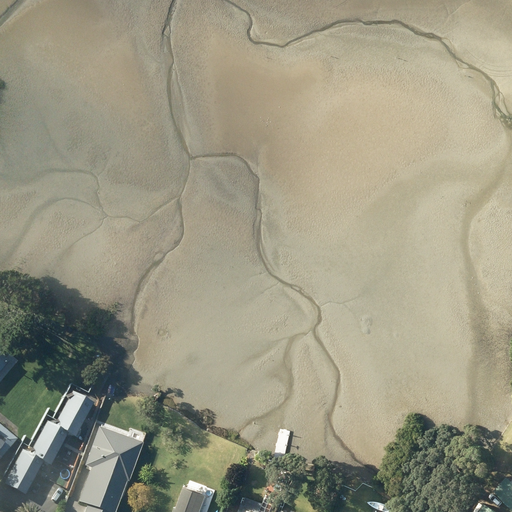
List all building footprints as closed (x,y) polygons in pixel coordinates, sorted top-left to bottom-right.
[(53,426),(66,433),(74,437),(91,404),(70,393),(53,424),(53,426)] [(53,426),(53,424),(46,421),(28,454),(42,462),(49,465),(66,433),(53,426)] [(0,459),(16,442),(0,428),(0,459)] [(129,438),(101,428),(91,454),(123,466),(131,445),(139,447),(143,433),(132,430),(129,438)] [(21,451),(3,485),(24,496),(42,462),(28,454),(21,451)] [(128,466),(125,476),(131,478),(134,469),(128,466)] [(137,470),(134,479),(141,482),(144,472),(137,470)] [(496,492),(511,506),(511,479),(510,478),(496,492)] [(176,507),(174,511),(202,511),(208,496),(185,489),(179,508),(176,507)]
